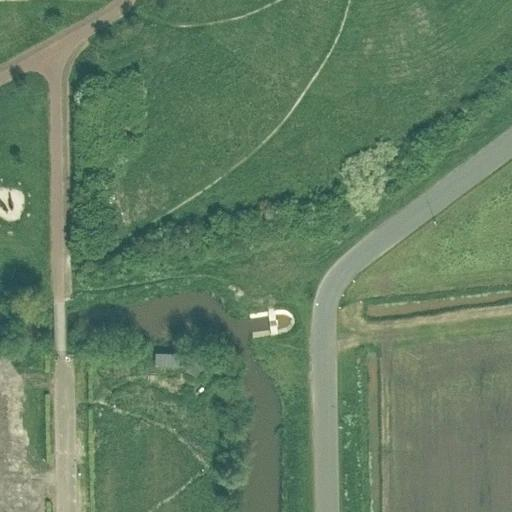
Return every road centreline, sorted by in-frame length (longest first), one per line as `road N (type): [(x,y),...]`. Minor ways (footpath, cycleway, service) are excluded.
road 1 (unclassified): [(511,142),(326,289),(325,511)]
road 2 (residential): [(63,511),(60,350)]
